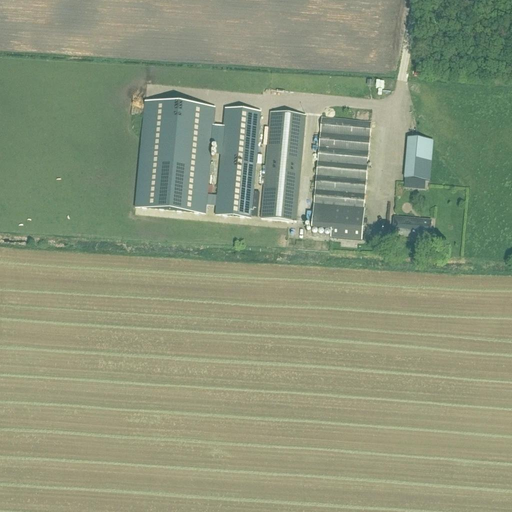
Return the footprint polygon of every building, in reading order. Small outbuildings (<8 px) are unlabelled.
[(217,207),(217,198),(207,197),(215,110),(144,104),(135,210),(206,216),(207,206),(217,207)] [(225,111),(217,198),(217,207),(216,217),(251,220),(261,114),(225,111)] [(270,115),(261,221),(297,224),(306,118),(270,115)] [(365,209),(364,209),(371,124),(321,119),(312,230),(332,232),(331,240),(362,242),(365,209)] [(415,155),(414,164),(413,178),(419,179),(437,180),(438,166),(439,157),(421,156),(415,155)] [(424,207),(422,192),(412,194),(414,209),(424,207)] [(446,212),(445,224),(456,224),(456,212),(446,212)] [(432,221),(394,219),(392,238),(430,241),(432,221)]
